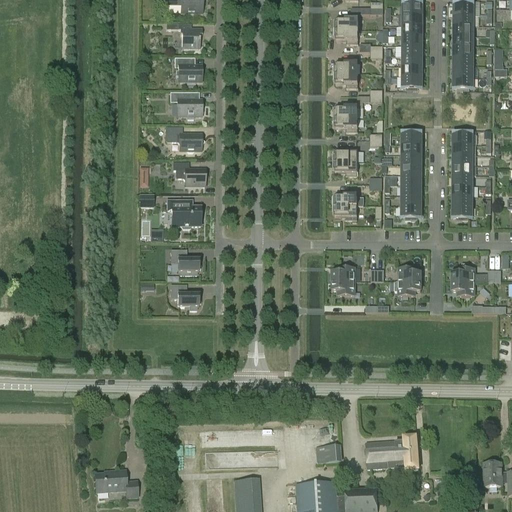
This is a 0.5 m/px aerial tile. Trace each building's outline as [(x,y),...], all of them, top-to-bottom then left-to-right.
[(0,0),(0,9),(18,10),(15,88),(0,87),(0,112),(16,114),(14,161),(0,160),(0,185),(12,186),(10,226),(0,225),(0,246),(25,248),(27,186),(36,186),(43,0),(0,0)] [(165,0),(166,8),(172,8),(174,6),(179,6),(181,8),(181,15),(187,15),(188,17),(193,17),(194,15),(202,15),(202,0),(165,0)] [(403,8),(403,18),(422,18),(422,8),(412,8),(412,5),(406,5),(406,8),(403,8)] [(454,8),(454,19),(473,19),(473,8),(469,8),(469,5),(457,5),(457,8),(454,8)] [(334,25),(334,33),(353,33),(358,33),(358,19),(358,17),(371,17),(371,11),(351,11),(351,19),(346,18),(346,22),(336,22),(336,25),(334,25)] [(399,18),(399,29),(403,29),(422,29),(422,18),(403,18),(399,18)] [(454,19),(454,29),(473,29),(473,19),(454,19)] [(166,26),(166,32),(180,32),(180,38),(182,38),(181,52),(200,52),(200,42),(198,42),(198,38),(202,38),(202,31),(191,31),(191,26),(166,26)] [(403,29),(402,39),(422,39),(422,29),(403,29)] [(454,29),(454,39),(473,39),(473,29),(454,29)] [(334,33),(334,40),(336,40),(335,43),(346,43),(346,47),(358,47),(358,33),(353,33),(334,33)] [(402,39),(402,49),(422,49),(422,39),(402,39)] [(454,39),(454,49),(472,49),(473,39),(454,39)] [(371,47),(360,47),(360,55),(370,55),(383,55),(383,49),(371,49),(371,47)] [(402,49),(402,59),(422,59),(422,49),(402,49)] [(454,49),(454,60),(472,60),(472,49),(454,49)] [(402,59),(402,69),(422,69),(422,59),(402,59)] [(454,60),(454,70),(472,70),(472,60),(454,60)] [(174,61),(174,71),(178,71),(178,84),(187,84),(187,87),(195,87),(195,84),(202,84),(202,68),(193,68),(191,66),(191,61),(174,61)] [(334,69),(334,77),(358,77),(358,63),(346,62),(346,66),(335,66),(335,69),(334,69)] [(402,69),(402,80),(422,80),(422,69),(402,69)] [(454,70),(453,80),(472,80),(472,70),(454,70)] [(334,77),(333,84),(335,84),(335,87),(346,87),(346,91),(358,91),(358,77),(334,77)] [(402,80),(402,90),(406,90),(406,93),(412,93),(412,90),(421,90),(422,80),(402,80)] [(453,80),(453,91),(463,91),(463,94),(469,94),(469,91),(472,91),(472,80),(453,80)] [(170,95),(170,105),(177,105),(177,119),(186,119),(186,122),(194,122),(194,119),(201,119),(201,116),(203,116),(203,109),(202,109),(202,102),(191,102),(191,95),(170,95)] [(333,113),(333,121),(335,121),(358,121),(358,111),(363,111),(363,105),(370,105),(370,99),(357,99),(357,107),(346,106),(346,110),(335,110),(335,113),(333,113)] [(333,121),(333,128),(335,128),(335,131),(346,131),(346,135),(357,135),(358,121),(335,121),(333,121)] [(165,129),(165,143),(167,145),(179,145),(179,153),(186,153),(187,155),(191,155),(193,153),(199,153),(199,151),(203,147),(201,145),(201,137),(182,137),(182,130),(165,129)] [(402,137),(402,148),(421,148),(421,137),(412,137),(412,134),(405,134),(405,137),(402,137)] [(453,137),(453,148),(472,148),(476,148),(476,137),(472,137),(463,137),(463,134),(457,134),(456,137),(453,137)] [(402,148),(402,158),(421,158),(421,148),(402,148)] [(453,148),(453,158),(472,158),(472,148),(453,148)] [(333,157),(333,165),(357,165),(357,151),(346,150),(346,154),(335,154),(335,157),(333,157)] [(402,158),(402,168),(421,168),(421,158),(402,158)] [(453,158),(453,168),(476,169),(477,169),(477,158),(472,158),(453,158)] [(173,165),(173,173),(175,173),(175,181),(183,181),(185,183),(185,188),(205,188),(205,172),(189,172),(189,165),(173,165)] [(333,165),(333,172),(335,172),(335,175),(346,175),(345,179),(357,179),(357,165),(333,165)] [(402,168),(402,178),(421,178),(421,168),(402,168)] [(453,168),(453,179),(472,179),(476,179),(476,169),(453,168)] [(402,178),(402,189),(421,189),(421,178),(402,178)] [(453,179),(453,189),(472,189),(472,179),(453,179)] [(139,182),(139,190),(147,190),(148,182),(139,182)] [(402,189),(401,199),(421,199),(421,189),(402,189)] [(453,189),(453,199),(472,199),(472,189),(453,189)] [(333,201),(333,209),(357,209),(364,209),(364,200),(357,200),(357,195),(345,195),(345,198),(335,198),(335,201),(333,201)] [(139,197),(139,211),(154,211),(154,197),(139,197)] [(401,199),(401,209),(421,209),(421,199),(401,199)] [(453,199),(453,209),(471,209),(472,199),(453,199)] [(167,203),(167,213),(173,213),(173,229),(183,229),(183,230),(184,231),(189,231),(190,230),(190,229),(200,229),(200,217),(201,217),(201,212),(200,212),(200,210),(191,210),(191,206),(186,206),(186,203),(167,203)] [(333,209),(333,216),(334,216),(334,219),(345,219),(345,223),(357,223),(357,209),(333,209)] [(401,209),(401,220),(405,220),(405,223),(411,223),(411,220),(421,220),(421,209),(401,209)] [(453,209),(453,220),(462,220),(462,223),(468,223),(468,220),(471,220),(471,209),(453,209)] [(162,239),(162,231),(150,232),(150,239),(162,239)] [(170,252),(171,266),(178,266),(178,274),(180,274),(180,278),(196,278),(196,274),(198,274),(198,271),(200,271),(200,265),(198,265),(198,261),(187,261),(186,252),(170,252)] [(332,275),(332,284),(354,284),(354,271),(350,271),(344,271),(338,271),(338,275),(332,275)] [(398,284),(398,285),(420,285),(421,276),(415,276),(415,271),(399,271),(398,284)] [(452,276),(452,285),(474,285),(488,285),(488,278),(474,278),(474,272),(458,271),(458,276),(452,276)] [(332,284),(332,293),(338,294),(338,298),(354,298),(354,284),(332,284)] [(394,284),(394,285),(395,285),(394,294),(398,294),(398,298),(415,299),(415,294),(420,294),(420,285),(398,285),(398,284),(394,284)] [(452,285),(452,294),(458,294),(458,299),(474,299),(474,285),(452,285)] [(170,287),(170,301),(177,301),(177,309),(190,309),(189,313),(196,313),(196,309),(198,309),(198,306),(200,306),(200,300),(198,300),(198,296),(186,297),(186,287),(170,287)] [(280,432),(188,437),(189,448),(216,447),(216,440),(224,440),(224,443),(244,442),(244,441),(251,441),(251,446),(281,445),(280,432)] [(394,474),(406,473),(406,474),(419,473),(416,438),(403,439),(403,442),(365,445),(367,472),(393,470),(394,474)] [(180,439),(171,440),(171,452),(181,452),(180,439)] [(316,449),(317,465),(342,464),(340,447),(316,449)] [(298,452),(298,461),(314,461),(314,451),(298,452)] [(511,474),(502,475),(502,465),(483,466),(483,489),(502,489),(502,486),(506,486),(507,499),(511,499),(511,474)] [(137,500),(137,484),(126,485),(126,473),(104,474),(105,477),(94,477),(95,495),(125,493),(126,500),(137,500)] [(234,483),(235,511),(260,511),(258,481),(234,483)] [(378,511),(377,491),(344,492),(345,497),(337,498),(336,483),(296,486),(297,505),(287,506),(287,511),(378,511)]
